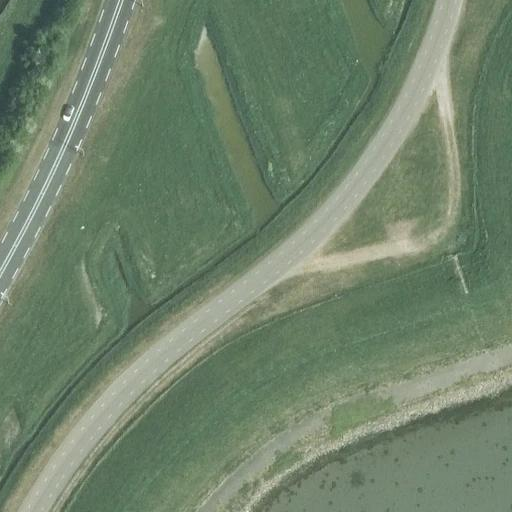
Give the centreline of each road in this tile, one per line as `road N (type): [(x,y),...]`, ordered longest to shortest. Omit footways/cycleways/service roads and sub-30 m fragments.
road 1 (unclassified): [(33,511),(115,400),(340,204),(409,101),(449,0)]
road 2 (track): [(266,273),(425,241),(443,230),(449,209),(434,49)]
road 3 (primary): [(0,274),(121,0)]
